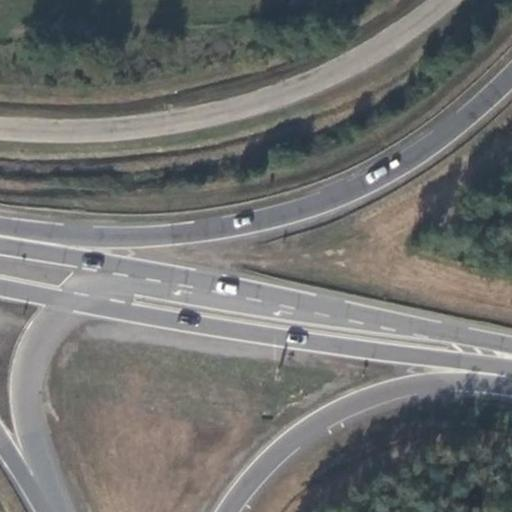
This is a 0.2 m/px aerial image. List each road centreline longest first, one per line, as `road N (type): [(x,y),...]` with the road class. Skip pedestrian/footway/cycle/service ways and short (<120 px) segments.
road 1 (trunk): [(511,75),(412,158),(321,204),(193,233),(87,237),(0,226)]
road 2 (unclassified): [(0,129),(75,134),(183,124),(264,103),(333,73),(440,0)]
road 3 (primary): [(68,299),(511,369)]
road 4 (trunk): [(227,511),(295,438),(354,402),(419,383),(511,385)]
road 5 (primary): [(511,346),(218,293)]
road 6 (trunk): [(68,299),(30,346),(22,388),(55,511)]
road 7 (primary): [(218,293),(0,249)]
road 8 (trunk): [(218,293),(109,283),(68,299)]
